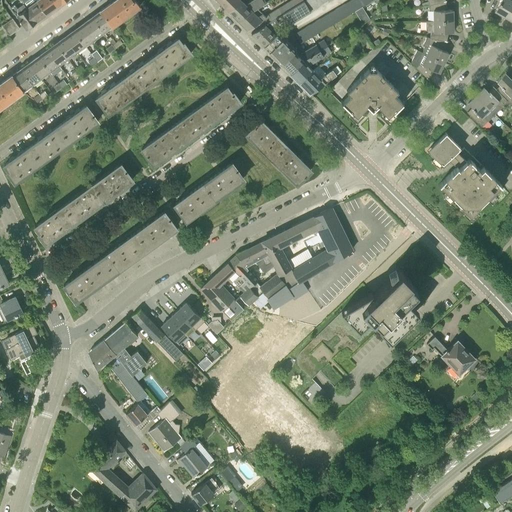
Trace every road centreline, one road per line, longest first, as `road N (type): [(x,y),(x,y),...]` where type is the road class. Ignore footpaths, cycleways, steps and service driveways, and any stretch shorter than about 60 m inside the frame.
road 1 (residential): [(62,337),(156,274),(368,170)]
road 2 (residential): [(281,89),(33,270)]
road 3 (residential): [(194,7),(0,151)]
road 4 (tertiary): [(511,315),(368,170)]
road 5 (residential): [(191,511),(65,353)]
road 6 (residential): [(368,170),(487,57)]
road 7 (tertiary): [(400,511),(511,416)]
road 8 (residential): [(24,481),(65,353)]
